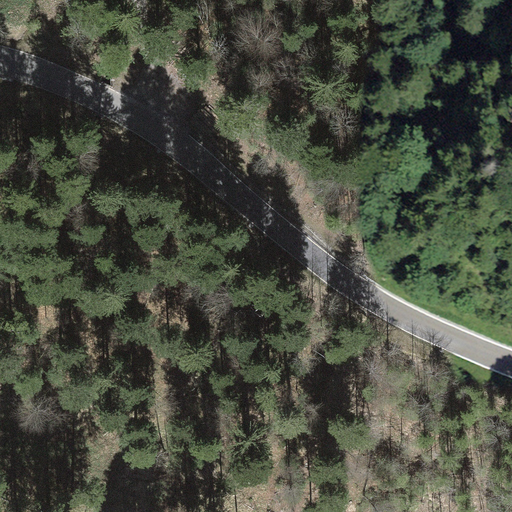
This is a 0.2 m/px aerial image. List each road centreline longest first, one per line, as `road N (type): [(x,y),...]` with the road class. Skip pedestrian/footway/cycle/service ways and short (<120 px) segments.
road 1 (tertiary): [(0,60),(71,84),(157,130),(325,268),(427,328),(511,363)]
road 2 (track): [(211,0),(240,200)]
